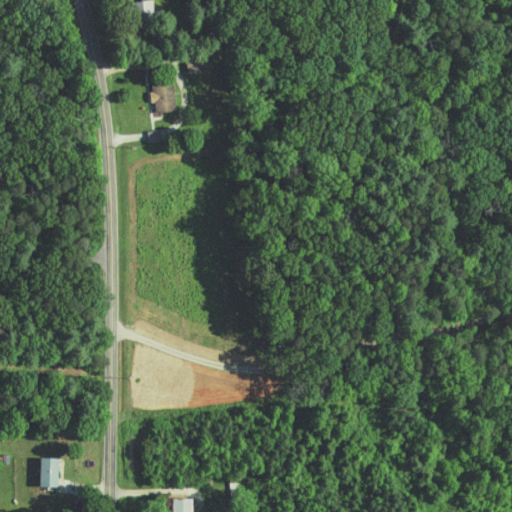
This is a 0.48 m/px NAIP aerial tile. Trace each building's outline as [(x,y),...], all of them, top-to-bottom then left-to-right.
[(118,0),(121,13),(143,8),(141,0),(118,0)] [(137,78),(138,98),(141,97),(141,106),(161,106),(160,77),(137,78)] [(135,124),(135,136),(160,134),(159,122),(135,124)] [(45,451),(26,450),(25,479),(44,480),(45,451)] [(158,511),(177,511),(178,491),(159,491),(158,511)]
